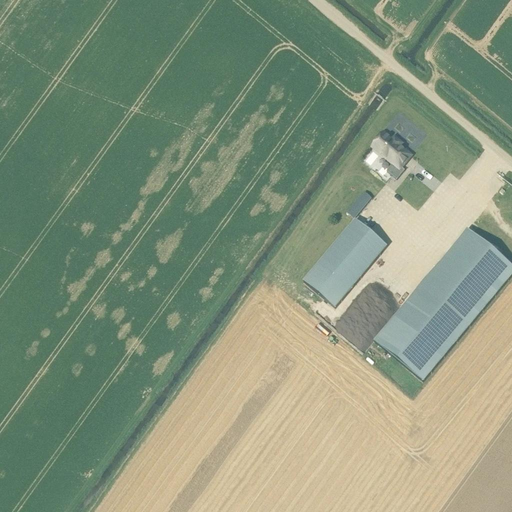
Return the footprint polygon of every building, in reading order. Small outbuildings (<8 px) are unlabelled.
[(410,157),(405,154),(383,135),(373,148),(399,170),(410,157)] [(415,175),(395,198),(410,210),(430,186),(415,175)] [(361,197),(347,214),(354,220),(368,203),(361,197)] [(335,310),(387,249),(355,222),(304,284),(335,310)] [(511,269),(467,232),(374,343),(423,384),(511,277),(511,269)]
